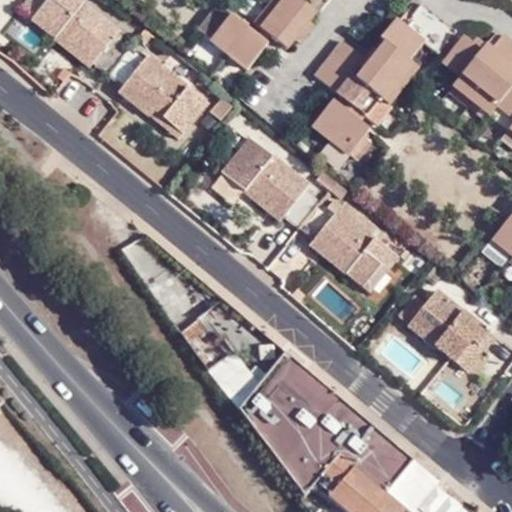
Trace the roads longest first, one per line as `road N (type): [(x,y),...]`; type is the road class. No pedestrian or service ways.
road 1 (unclassified): [(0,83),(465,472)]
road 2 (primary): [(0,294),(151,463)]
road 3 (residential): [(358,0),(275,96)]
